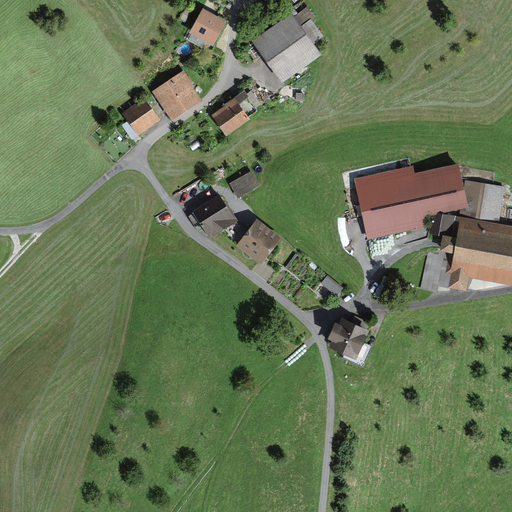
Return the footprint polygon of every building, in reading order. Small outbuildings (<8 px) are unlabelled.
[(224,23),(204,12),(193,33),(212,43),(224,23)] [(296,15),(258,41),(282,76),(320,50),(296,15)] [(183,76),(158,93),(174,116),(199,99),(183,76)] [(214,111),(228,129),(249,113),(236,95),(214,111)] [(138,133),(159,118),(145,99),(125,113),(138,133)] [(418,167),(361,179),(372,233),(428,222),(427,214),(465,206),(457,167),(420,175),(418,167)] [(242,168),(224,179),(232,191),(249,180),(242,168)] [(466,270),(511,279),(511,226),(501,224),(509,187),(474,180),(468,214),(457,212),(450,245),(470,249),(466,270)] [(195,209),(210,234),(234,220),(220,195),(195,209)] [(269,260),(282,238),(257,223),(244,244),(269,260)] [(327,274),(321,283),(338,296),(344,287),(327,274)] [(332,342),(329,349),(356,361),(369,332),(342,320),(340,326),(335,324),(328,340),(332,342)]
